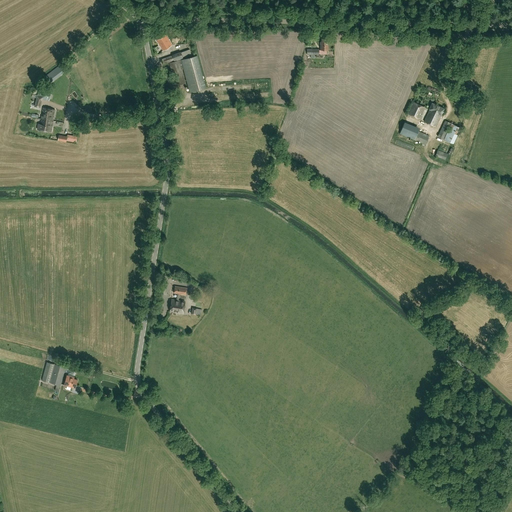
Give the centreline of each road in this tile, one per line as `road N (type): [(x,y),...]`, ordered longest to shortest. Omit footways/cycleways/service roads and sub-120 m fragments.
road 1 (tertiary): [(238,511),(137,381),(167,168),(141,24)]
road 2 (unclassified): [(511,25),(159,17),(141,24)]
